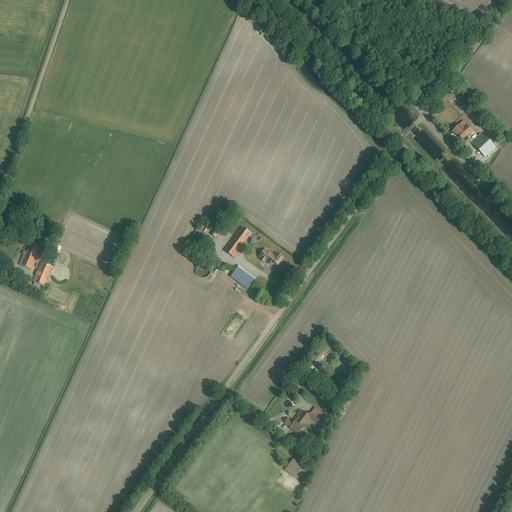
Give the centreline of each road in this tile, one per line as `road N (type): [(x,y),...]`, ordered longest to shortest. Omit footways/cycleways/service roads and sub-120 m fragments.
road 1 (unclassified): [(397,146),(134,511)]
road 2 (unclassified): [(397,146),(260,0)]
road 3 (unclassified): [(313,0),(422,115)]
road 4 (unclassified): [(504,0),(422,115)]
road 5 (unclassified): [(422,115),(511,213)]
